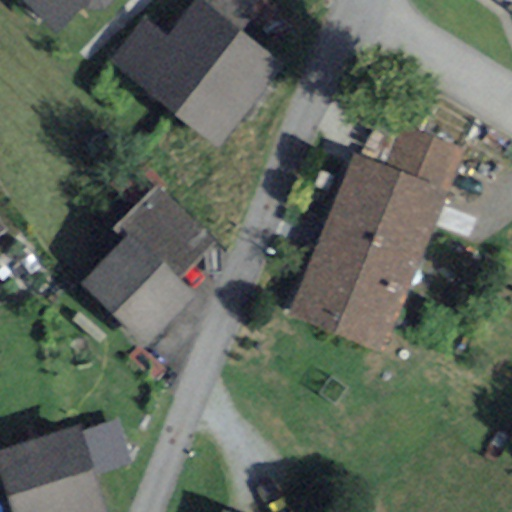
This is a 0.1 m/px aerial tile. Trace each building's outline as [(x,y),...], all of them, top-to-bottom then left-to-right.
[(35,0),(62,26),(86,0),(35,0)] [(148,34),(123,64),(218,142),(273,76),(195,12),(165,48),(148,34)] [(379,348),(453,156),(403,137),(389,174),(360,163),(301,318),(379,348)] [(133,244),(91,284),(146,341),(188,301),(133,244)] [(98,511),(75,437),(0,459),(0,467),(13,511),(98,511)]
